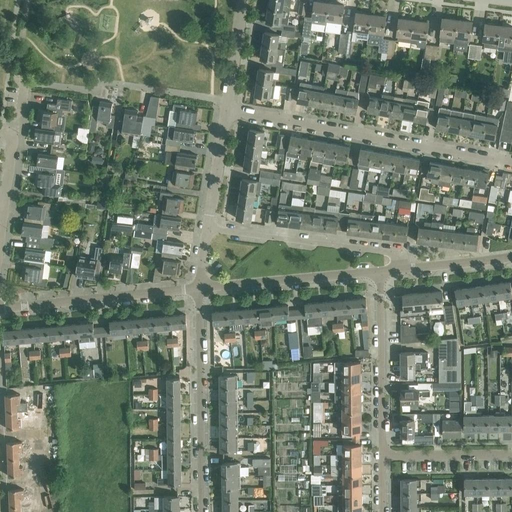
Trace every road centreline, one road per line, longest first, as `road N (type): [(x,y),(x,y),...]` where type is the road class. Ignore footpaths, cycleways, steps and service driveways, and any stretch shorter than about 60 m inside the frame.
road 1 (residential): [(511,163),(225,110)]
road 2 (residential): [(198,288),(200,511)]
road 3 (residential): [(398,269),(388,252),(207,229)]
road 4 (residential): [(0,308),(198,288)]
road 5 (residential): [(381,455),(378,271)]
road 6 (residential): [(198,288),(378,271)]
road 7 (residential): [(511,455),(381,455)]
road 8 (residential): [(207,229),(225,110)]
